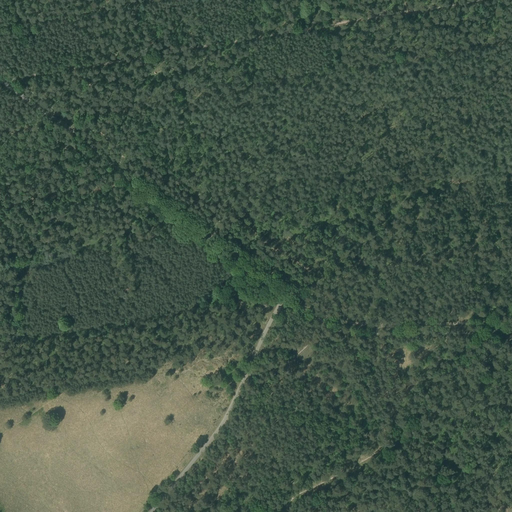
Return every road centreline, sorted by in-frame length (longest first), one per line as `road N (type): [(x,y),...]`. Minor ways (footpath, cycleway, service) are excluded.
road 1 (track): [(79,66),(483,0)]
road 2 (track): [(282,294),(0,80)]
road 3 (track): [(153,511),(222,421),(282,294)]
road 4 (unknown): [(290,511),(291,499),(396,437),(372,348),(377,325)]
road 5 (track): [(282,294),(355,324),(511,327)]
